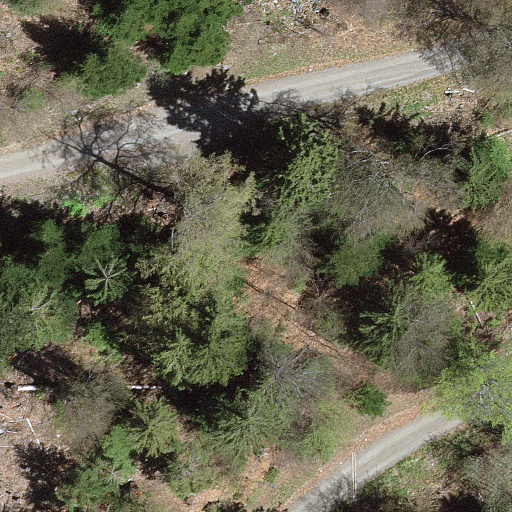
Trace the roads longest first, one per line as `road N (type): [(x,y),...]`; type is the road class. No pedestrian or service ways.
road 1 (track): [(0,185),(511,50)]
road 2 (track): [(511,405),(415,446),(309,511)]
